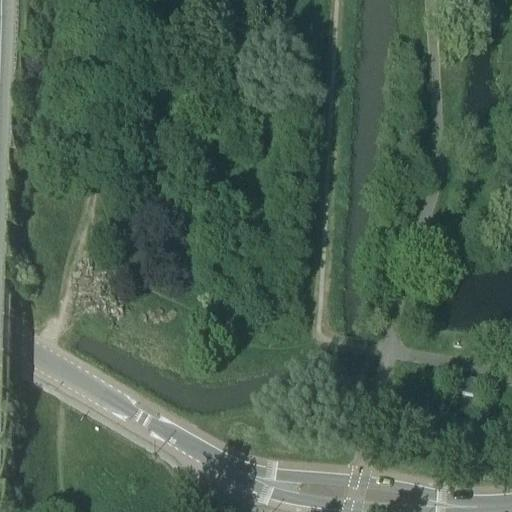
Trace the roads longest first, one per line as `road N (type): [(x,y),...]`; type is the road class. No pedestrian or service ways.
road 1 (track): [(45,361),(77,307),(92,0)]
road 2 (tertiary): [(477,507),(403,488),(259,472),(207,456)]
road 3 (tertiary): [(207,456),(0,336)]
road 4 (tertiary): [(207,456),(282,497),(422,511)]
road 5 (track): [(45,361),(60,511)]
